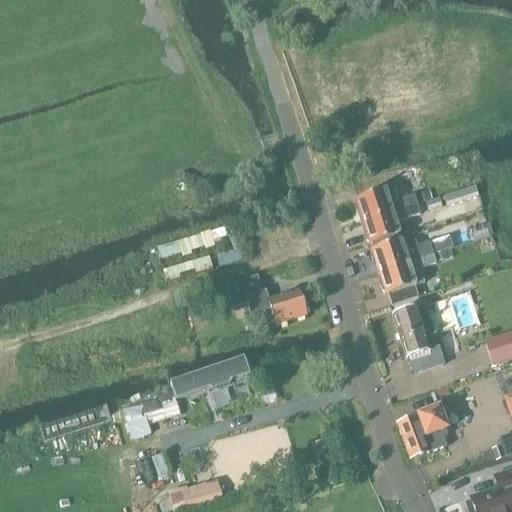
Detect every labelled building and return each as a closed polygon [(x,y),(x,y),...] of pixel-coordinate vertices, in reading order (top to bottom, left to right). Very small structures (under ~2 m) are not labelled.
[(359,214),(362,224),(416,206),(424,204),(431,202),(427,188),(414,192),(415,196),(414,197),(389,205),(385,191),(355,201),(356,204),(355,207),(356,212),(359,214)] [(474,188),(443,198),(446,208),(477,198),(474,188)] [(431,202),(424,204),(427,212),(441,208),(438,199),(431,202)] [(416,206),(362,224),(365,233),(364,236),(366,242),(368,244),(370,247),(400,237),(395,224),(420,216),(416,206)] [(487,217),(470,221),(474,239),(491,235),(487,217)] [(159,244),(161,257),(215,246),(212,233),(159,244)] [(448,238),(429,244),(429,245),(433,256),(449,251),(452,250),(448,238)] [(375,264),(378,274),(433,256),(429,245),(416,249),(414,243),(403,247),(401,241),(371,251),(372,254),(370,257),(372,262),(375,264)] [(449,251),(433,256),(435,264),(452,258),(449,251)] [(433,256),(378,274),(381,283),(380,286),(382,292),(384,294),(385,297),(387,296),(391,307),(417,299),(414,288),(423,285),(419,270),(436,265),(435,264),(433,256)] [(275,327),(306,318),(298,293),(268,302),(265,292),(262,293),(257,277),(226,287),(233,310),(247,305),(251,317),(270,311),(275,327)] [(469,293),(415,310),(424,339),(450,330),(452,335),(479,327),(469,293)] [(428,352),(424,339),(415,310),(392,318),(405,360),(408,359),(410,363),(409,363),(413,376),(443,366),(437,349),(428,352)] [(252,377),(246,359),(171,383),(177,401),(252,377)] [(511,395),(503,399),(511,424),(511,395)] [(173,397),(123,412),(123,415),(131,440),(151,436),(148,426),(179,416),(173,397)] [(438,409),(396,425),(410,461),(446,447),(443,438),(447,437),(445,432),(447,431),(438,409)] [(501,447),(491,451),(494,460),(495,462),(505,458),(501,447)] [(491,451),(482,454),(485,463),(494,460),(491,451)] [(160,457),(151,460),(158,481),(167,479),(160,457)] [(493,478),(497,491),(470,500),(470,499),(469,500),(470,502),(465,504),(467,511),(511,511),(511,472),(494,478),(493,478)] [(209,485),(179,494),(183,511),(196,511),(199,511),(223,504),(222,501),(219,491),(216,483),(209,485)]
